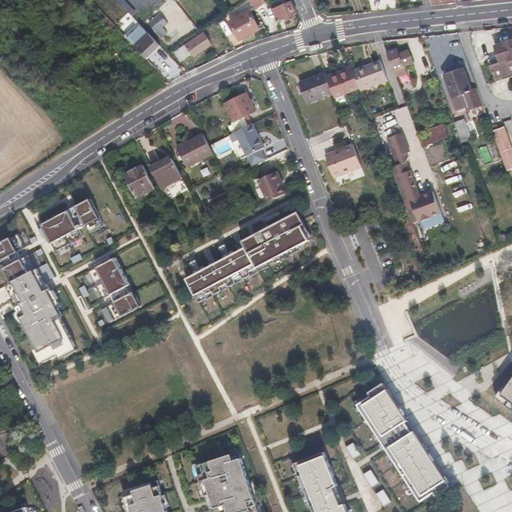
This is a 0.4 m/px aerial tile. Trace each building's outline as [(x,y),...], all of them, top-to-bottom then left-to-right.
[(135,11),(125,0),(115,0),(130,16),(135,11)] [(297,13),(292,2),(285,4),(284,0),(272,5),(279,21),(286,18),(288,21),(296,17),(295,14),(297,13)] [(250,11),(230,21),(239,38),(249,33),(250,35),(260,29),(250,11)] [(161,13),(147,23),(155,33),(169,22),(161,13)] [(149,34),(138,23),(125,36),(136,47),(149,34)] [(204,33),(179,50),(185,58),(191,54),(193,57),(204,49),(204,48),(211,43),(204,33)] [(147,59),(161,46),(149,34),(136,47),(147,59)] [(511,73),(511,40),(496,46),(502,63),(492,66),(496,79),(511,73)] [(388,52),(396,75),(407,71),(404,65),(413,61),(409,50),(400,53),(398,48),(388,52)] [(181,61),(185,58),(179,50),(175,53),(181,61)] [(381,60),(371,63),(372,66),(358,71),(365,89),(389,79),(381,60)] [(371,63),(354,70),(361,88),(361,90),(365,89),(358,71),(372,66),(371,63)] [(353,67),(327,76),(334,93),(338,105),(344,103),(341,96),(361,88),(354,70),(353,67)] [(465,69),(445,76),(453,98),(473,91),(465,69)] [(308,103),(334,93),(327,76),(326,73),(300,83),(308,103)] [(235,122),(246,116),(257,111),(248,93),(226,104),(235,122)] [(456,126),(466,122),(461,106),(451,110),(456,126)] [(235,122),(239,131),(250,125),(246,116),(235,122)] [(469,128),(466,122),(456,126),(459,132),(469,128)] [(236,132),(230,135),(244,162),(247,170),(267,159),(262,149),(264,147),(253,124),(250,125),(239,131),(236,132)] [(445,124),(418,134),(423,147),(450,137),(445,124)] [(493,131),(507,170),(511,168),(511,139),(508,126),(493,131)] [(410,153),(403,133),(388,139),(398,166),(391,168),(412,224),(421,221),(421,222),(431,219),(430,217),(442,213),(434,192),(421,197),(411,171),(410,172),(407,163),(409,158),(408,154),(410,153)] [(188,167),(214,154),(203,135),(177,147),(188,167)] [(353,168),(362,165),(354,145),(344,149),(345,152),(328,159),(336,178),(354,171),(353,168)] [(345,152),(344,149),(327,156),(328,159),(345,152)] [(163,160),(151,167),(163,189),(183,178),(172,158),(165,163),(163,160)] [(143,165),(125,175),(137,198),(155,189),(143,165)] [(259,180),(270,202),(287,194),(280,180),(283,178),(279,171),(259,180)] [(71,206),(49,217),(59,237),(52,239),(58,250),(86,236),(112,223),(97,193),(71,206)] [(303,225),(296,215),(242,243),(246,250),(189,280),(197,296),(256,266),(257,270),(307,241),(299,227),(303,225)] [(149,301),(121,252),(91,270),(106,301),(115,320),(149,301)] [(4,269),(11,283),(7,285),(14,298),(12,299),(19,311),(15,313),(22,326),(26,324),(38,348),(35,350),(42,364),(59,356),(61,360),(77,352),(60,321),(62,319),(57,309),(60,308),(49,286),(45,288),(44,287),(43,284),(53,279),(46,266),(36,271),(28,256),(4,269)] [(511,379),(496,398),(511,409),(511,379)] [(384,386),(355,405),(382,448),(416,501),(445,479),(384,386)] [(22,407),(5,411),(8,422),(25,417),(22,407)] [(326,454),(296,465),(315,511),(350,511),(347,503),(343,504),(340,497),(336,486),(339,485),(326,454)] [(233,455),(210,463),(213,471),(207,473),(209,478),(205,480),(210,496),(214,509),(228,505),(229,511),(249,511),(255,510),(241,460),(235,462),(233,455)] [(155,483),(123,493),(130,511),(172,511),(162,485),(156,487),(155,483)]
